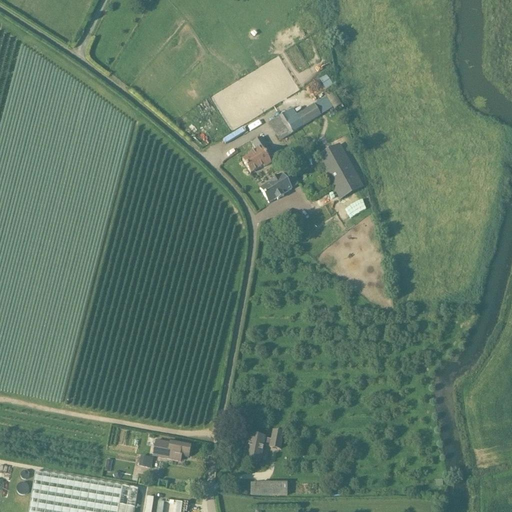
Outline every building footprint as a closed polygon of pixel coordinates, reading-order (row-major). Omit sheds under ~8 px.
[(321,78),(326,88),(333,85),(328,75),(321,78)] [(314,105),(296,116),(302,128),(321,117),(314,105)] [(287,113),(269,124),(279,141),(302,128),(296,116),(291,119),(287,113)] [(249,157),(242,161),(250,175),(263,167),(264,168),(271,164),(270,162),(274,160),(268,150),(267,148),(267,147),(262,138),(252,144),(256,151),(248,156),(249,157)] [(340,145),(316,158),(328,181),(325,183),(329,190),(332,188),(340,201),(364,188),(340,145)] [(282,176),(259,190),(268,204),(291,190),(282,176)] [(332,192),(314,200),(317,208),(336,200),(332,192)] [(276,218),(282,227),(284,225),(293,219),(288,210),(279,216),(276,218)] [(272,431),(268,448),(280,451),(283,433),(272,431)] [(246,460),(260,462),(265,438),(248,435),(245,446),(248,446),(246,460)] [(179,456),(189,457),(191,445),(170,441),(170,444),(156,442),(153,457),(178,462),(179,456)] [(151,472),(153,458),(141,456),(139,470),(151,472)] [(16,487),(19,470),(13,468),(10,486),(16,487)] [(35,473),(28,511),(134,511),(138,490),(35,473)] [(256,484),(250,483),(250,496),(256,496),(256,497),(287,497),(287,484),(256,484)] [(146,511),(153,511),(154,497),(147,497),(146,511)]
